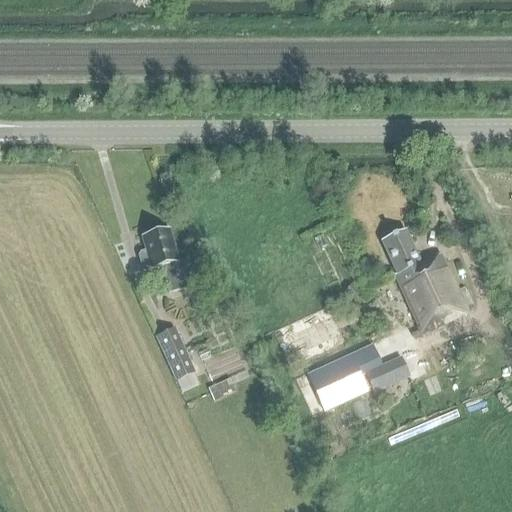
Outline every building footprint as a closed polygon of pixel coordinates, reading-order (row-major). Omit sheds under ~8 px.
[(148,234),(149,236),(142,238),(146,252),(137,255),(142,274),(160,268),(167,294),(195,287),(187,261),(176,264),(166,229),(148,234)] [(393,277),(420,336),(466,314),(439,256),(419,265),(404,232),(380,243),(395,276),(393,277)] [(343,293),(353,300),(359,292),(349,285),(343,293)] [(224,330),(203,289),(187,297),(197,314),(204,311),(216,334),(224,330)] [(273,332),(290,371),(345,346),(327,306),(273,332)] [(174,382),(175,382),(193,374),(173,331),(155,339),(174,382)] [(312,419),(367,394),(367,395),(372,392),(373,395),(409,378),(401,358),(391,336),(349,355),(295,380),(312,419)] [(213,388),(218,399),(235,391),(230,381),(213,388)]
